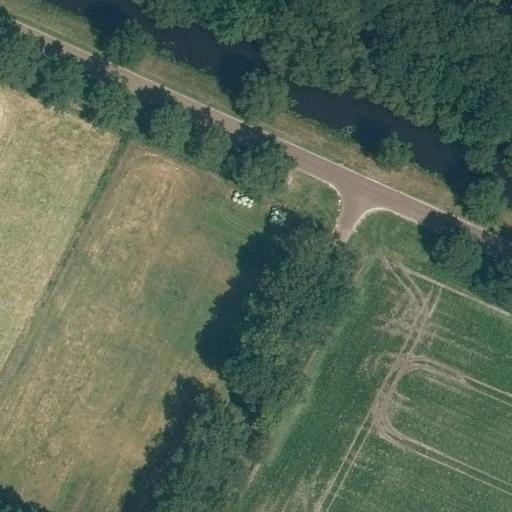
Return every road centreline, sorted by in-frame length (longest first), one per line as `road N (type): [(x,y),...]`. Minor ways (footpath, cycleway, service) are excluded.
road 1 (tertiary): [(363,187),(0,25)]
road 2 (unclassified): [(198,511),(363,187)]
road 3 (tertiary): [(511,252),(363,187)]
